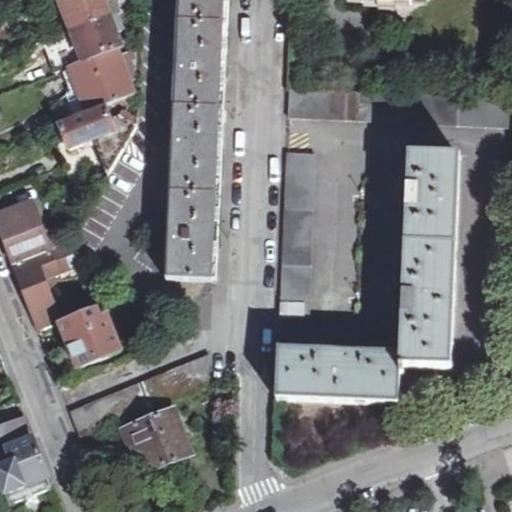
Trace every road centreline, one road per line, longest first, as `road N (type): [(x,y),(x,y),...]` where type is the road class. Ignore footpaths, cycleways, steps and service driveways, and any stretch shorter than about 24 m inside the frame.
road 1 (residential): [(257,511),(270,0)]
road 2 (residential): [(511,434),(345,480),(265,511)]
road 3 (residential): [(80,511),(0,296)]
